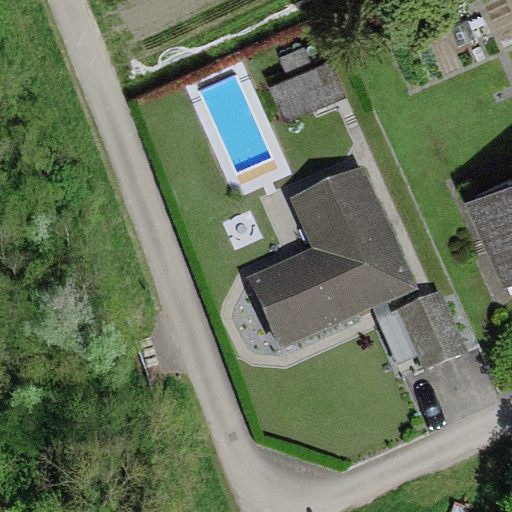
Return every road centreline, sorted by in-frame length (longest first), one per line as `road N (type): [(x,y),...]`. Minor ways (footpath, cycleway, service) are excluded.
road 1 (residential): [(63,0),(264,511)]
road 2 (residential): [(313,511),(511,422)]
